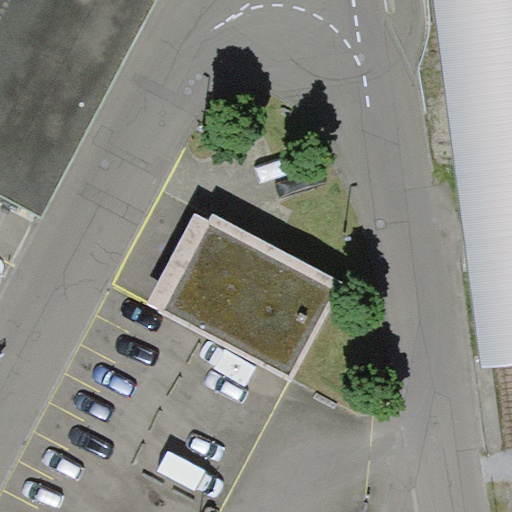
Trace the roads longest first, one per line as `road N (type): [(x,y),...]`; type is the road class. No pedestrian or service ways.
road 1 (unclassified): [(341,0),(398,200),(450,511)]
road 2 (unknown): [(291,511),(424,354)]
